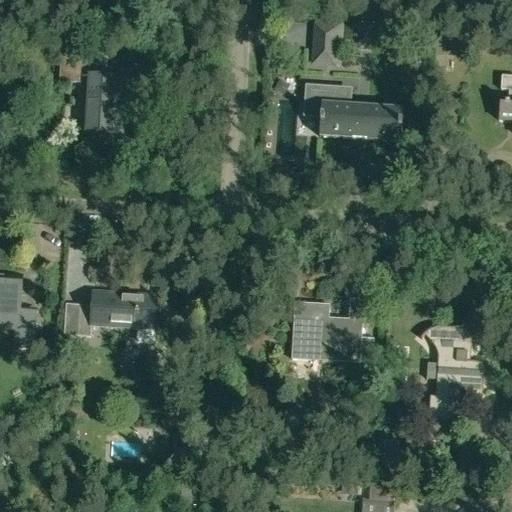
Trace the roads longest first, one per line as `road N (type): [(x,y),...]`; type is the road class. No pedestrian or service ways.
road 1 (unclassified): [(511,236),(228,218)]
road 2 (unclassified): [(228,218),(0,204)]
road 3 (unclassified): [(228,218),(244,0)]
